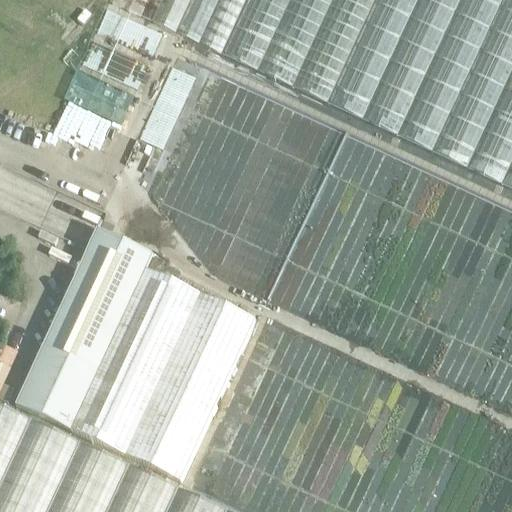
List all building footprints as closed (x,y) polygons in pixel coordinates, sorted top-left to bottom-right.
[(511,0),(163,0),(159,11),(152,26),(183,41),(511,193),(511,0)] [(138,25),(131,47),(154,55),(162,33),(138,25)] [(176,130),(193,75),(172,68),(155,124),(176,130)] [(188,486),(244,511),(511,511),(511,204),(209,73),(151,199),(208,275),(270,305),(188,486)] [(154,259),(110,238),(98,233),(16,409),(181,486),(256,324),(148,274),(154,259)] [(0,396),(12,371),(0,365),(0,396)] [(216,511),(0,411),(0,511),(216,511)]
